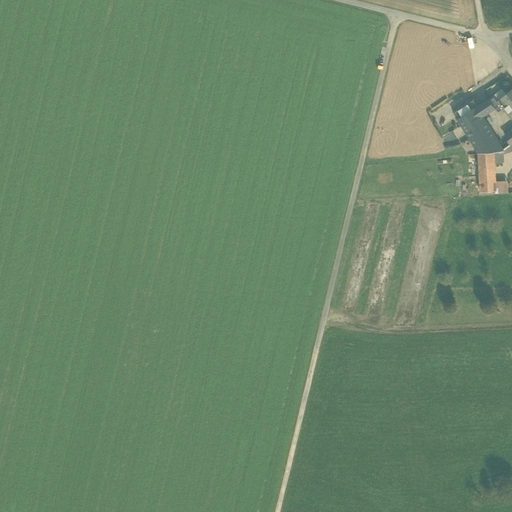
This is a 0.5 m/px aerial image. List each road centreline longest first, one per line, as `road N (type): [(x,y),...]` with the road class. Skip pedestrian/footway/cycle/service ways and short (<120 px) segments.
road 1 (track): [(397,14),(277,511)]
road 2 (track): [(324,317),(390,331),(511,327)]
road 3 (unclassified): [(484,35),(344,0)]
